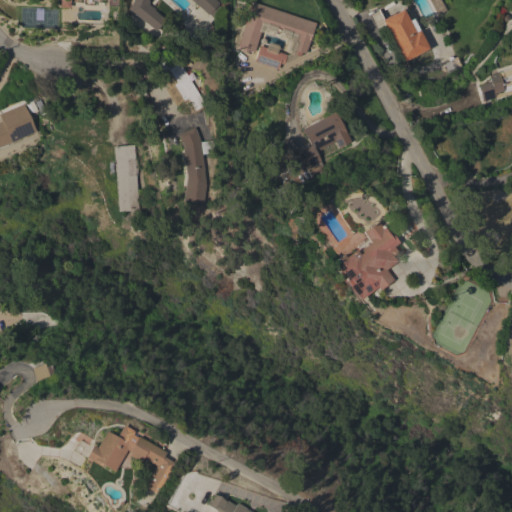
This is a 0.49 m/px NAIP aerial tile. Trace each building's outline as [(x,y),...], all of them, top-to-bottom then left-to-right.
[(215,0),(219,3),(218,4),(222,8),(213,18),(209,14),(208,15),(191,0),(147,0),(147,1),(149,1),(148,4),(155,9),(154,10),(164,19),(154,31),(129,10),(132,0),(215,0)] [(314,23),(304,53),(301,52),(300,56),(289,53),(295,37),(262,26),(253,52),(246,50),(245,53),(241,51),(242,48),(236,46),(244,22),(242,22),(243,19),(245,19),(251,2),(314,23)] [(381,20),(402,9),(408,20),(412,18),(428,49),(404,62),(381,20)] [(286,56),(283,65),(279,63),(278,68),(253,60),(258,47),(286,56)] [(456,56),(461,65),(444,75),(439,67),(456,56)] [(206,106),(193,114),(185,102),(182,104),(180,102),(175,106),(165,90),(168,88),(154,65),(156,64),(156,61),(176,61),(178,64),(179,63),(206,106)] [(511,67),(511,93),(496,98),(496,97),(482,102),(477,86),(489,82),(487,75),(511,67)] [(0,146),(0,122),(1,122),(0,119),(0,109),(21,101),(23,104),(24,103),(36,131),(0,146)] [(334,111),(350,142),(338,148),(334,141),(319,150),(318,148),(314,150),(326,173),(312,180),(305,167),(307,165),(300,151),(310,146),(301,129),(334,111)] [(182,200),(185,177),(182,147),(177,134),(195,127),(200,141),(213,140),(214,153),(202,154),(205,187),(202,204),(182,200)] [(113,146),(134,145),(135,159),(137,159),(138,175),(136,175),(138,210),(117,211),(113,146)] [(290,182),(286,198),(277,195),(282,180),(290,182)] [(357,301),(344,282),(342,283),(335,274),(338,272),(331,262),(341,255),(343,258),(354,250),(358,255),(361,252),(359,250),(369,242),(362,232),(377,222),(381,228),(383,227),(388,234),(387,235),(389,237),(392,235),(398,243),(393,247),(397,252),(391,256),(396,262),(384,270),(392,280),(378,290),(376,287),(357,301)] [(36,381),(31,368),(43,363),(45,367),(50,365),(53,372),(48,374),(48,375),(36,381)] [(165,452),(163,457),(174,463),(156,494),(143,486),(155,465),(142,458),(140,462),(128,455),(130,452),(126,450),(114,472),(102,464),(101,467),(85,458),(92,445),(96,447),(106,431),(116,437),(122,425),(133,431),(131,435),(136,437),(137,436),(165,452)] [(216,511),(204,504),(210,493),(223,500),(223,499),(234,505),(235,503),(238,504),(245,508),(251,511),(216,511)]
